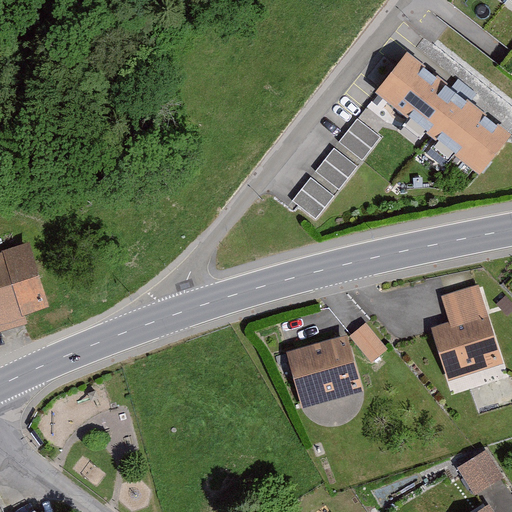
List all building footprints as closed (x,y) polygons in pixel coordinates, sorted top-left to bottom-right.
[(505,130),(403,50),(363,100),(466,180),(505,130)] [(338,145),(364,160),(381,132),(355,116),(338,145)] [(315,170),(339,188),(359,162),(335,144),(315,170)] [(317,217),(336,191),(311,174),(293,200),(317,217)] [(0,330),(27,323),(24,313),(49,306),(30,242),(0,251),(0,330)] [(502,363),(478,286),(441,298),(449,322),(431,328),(447,380),(502,363)] [(364,392),(348,336),(287,353),(303,409),(364,392)] [(486,451),(458,468),(475,496),(503,480),(486,451)]
